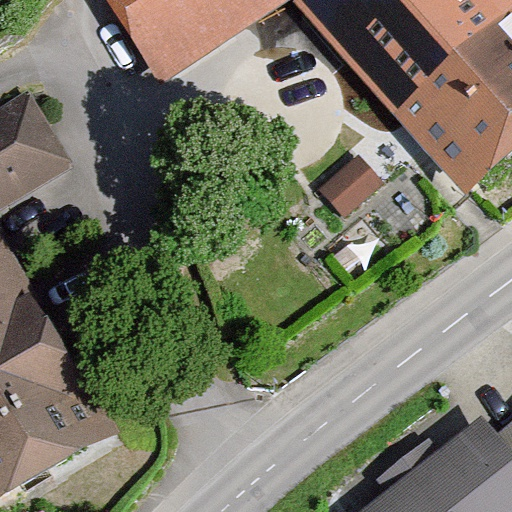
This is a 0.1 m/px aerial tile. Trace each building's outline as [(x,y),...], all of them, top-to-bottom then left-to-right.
[(101,0),(148,95),(293,0),(101,0)] [(511,0),(326,0),(304,19),(462,203),(511,160),(511,0)] [(0,253),(0,214),(68,172),(14,86),(0,94),(0,511),(1,511),(117,442),(0,253)] [(481,418),(362,511),(511,511),(511,457),(496,437),(481,418)] [(511,423),(496,437),(511,457),(511,423)]
